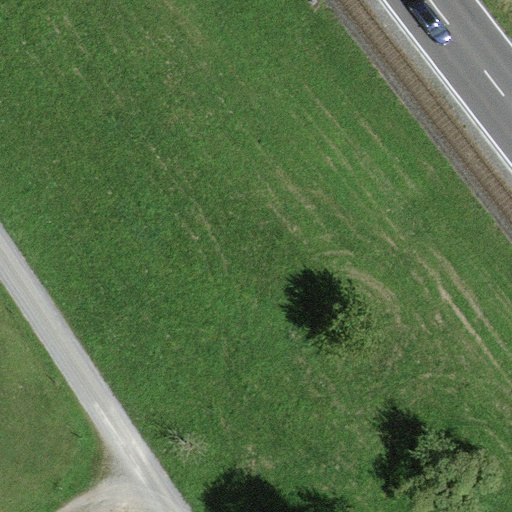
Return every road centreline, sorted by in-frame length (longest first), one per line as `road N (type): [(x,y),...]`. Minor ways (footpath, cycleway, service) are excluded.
road 1 (track): [(0,247),(170,511)]
road 2 (primary): [(511,108),(428,0)]
